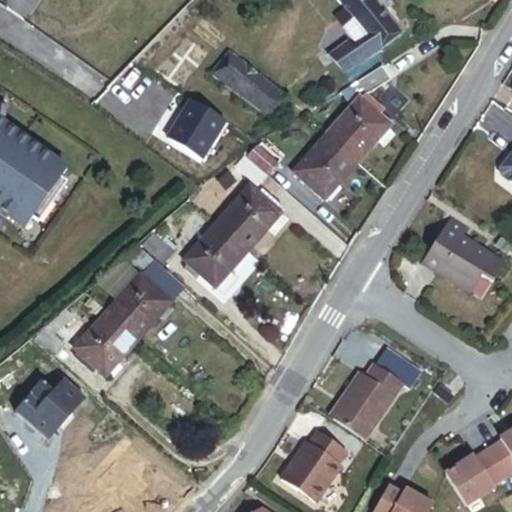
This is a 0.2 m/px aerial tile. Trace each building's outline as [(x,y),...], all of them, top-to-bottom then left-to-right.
[(374,4),(370,0),(336,0),(345,10),(334,20),(357,49),(368,40),(378,53),(400,36),(380,11),(374,4)] [(385,6),(380,0),(378,0),(374,4),(380,11),(385,6)] [(354,52),(349,46),(330,61),(344,80),(378,53),(368,40),(357,49),(354,52)] [(267,85),(229,55),(214,75),(251,105),(267,85)] [(361,98),(391,78),(384,68),(354,87),(361,98)] [(289,102),(267,85),(251,105),(273,122),(289,102)] [(200,87),(192,99),(203,105),(210,94),(200,87)] [(353,107),(361,98),(354,87),(344,93),(353,107)] [(357,162),(390,126),(361,98),(353,107),(327,135),(357,162)] [(0,123),(0,208),(22,224),(29,214),(55,176),(62,166),(0,123)] [(322,199),(357,162),(327,135),(289,176),(302,188),(306,184),(322,199)] [(279,162),(261,145),(256,148),(252,150),(246,156),(249,159),(268,175),(279,162)] [(268,175),(249,159),(238,171),(258,188),(268,175)] [(231,175),(221,183),(229,192),(238,184),(231,175)] [(35,218),(61,181),(55,176),(29,214),(35,218)] [(247,253),(281,216),(274,210),(278,206),(263,192),(259,196),(250,188),(216,226),(247,253)] [(214,289),(247,253),(216,226),(184,262),(188,266),(183,272),(197,284),(202,278),(214,289)] [(453,228),(424,273),(472,304),(482,288),(494,295),(506,276),(463,248),(470,239),(453,228)] [(174,253),(154,237),(143,249),(163,266),(174,253)] [(141,277),(153,264),(136,249),(133,250),(122,260),(141,277)] [(171,305),(183,291),(153,264),(141,277),(171,305)] [(137,342),(171,305),(141,277),(107,315),(137,342)] [(100,309),(89,299),(83,305),(95,316),(100,309)] [(41,329),(28,340),(42,353),(52,362),(63,348),(52,339),(69,319),(62,312),(55,317),(41,329)] [(105,377),(137,342),(107,315),(75,350),(79,354),(73,360),(88,373),(94,367),(105,377)] [(337,427),(366,446),(404,389),(375,370),(366,383),(361,380),(344,406),(348,409),(337,427)] [(88,393),(67,375),(60,383),(80,402),(88,393)] [(44,443),(80,402),(60,383),(49,396),(39,387),(29,398),(40,408),(25,426),(44,443)] [(451,408),(456,401),(441,391),(436,399),(451,408)] [(337,427),(348,409),(344,406),(332,424),(337,427)] [(307,451),(284,488),(320,510),(342,474),(339,472),(348,458),(319,439),(310,453),(307,451)] [(511,481),(511,442),(506,446),(507,448),(494,457),(510,483),(511,481)] [(497,491),(510,483),(494,457),(481,465),(479,463),(451,480),(470,511),(498,494),(497,491)] [(406,499),(392,492),(380,511),(436,511),(437,511),(408,495),(406,499)]
